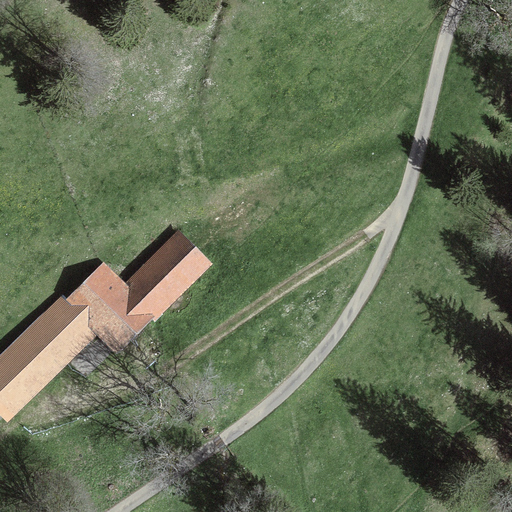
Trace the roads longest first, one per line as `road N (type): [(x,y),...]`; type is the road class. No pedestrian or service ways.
road 1 (track): [(120,511),(245,422),(340,326),(389,238),(460,0)]
road 2 (track): [(43,412),(159,371),(400,206)]
